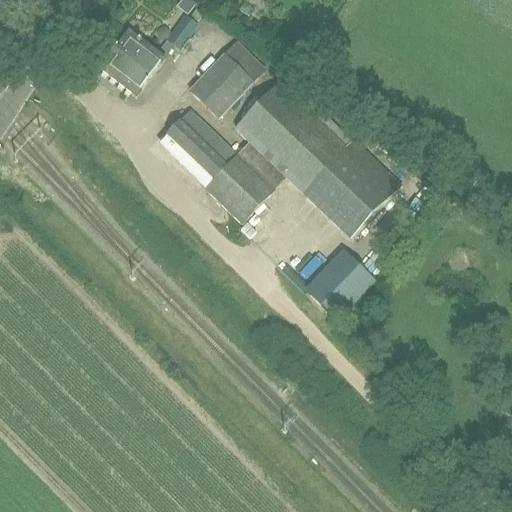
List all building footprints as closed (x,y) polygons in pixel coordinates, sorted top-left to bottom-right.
[(183,12),(161,33),(172,44),(194,23),(183,12)] [(79,57),(134,99),(164,62),(128,33),(117,48),(98,33),(79,57)] [(190,94),(219,122),(254,85),(225,57),(190,94)] [(190,114),(165,140),(212,184),(205,192),(242,228),(286,182),(302,197),(302,196),(351,243),(402,189),(344,134),(336,143),(280,90),(237,135),(250,147),(238,160),(190,114)] [(257,240),(276,217),(267,208),(247,231),(257,240)] [(345,256),(309,293),(338,321),(374,283),(345,256)]
